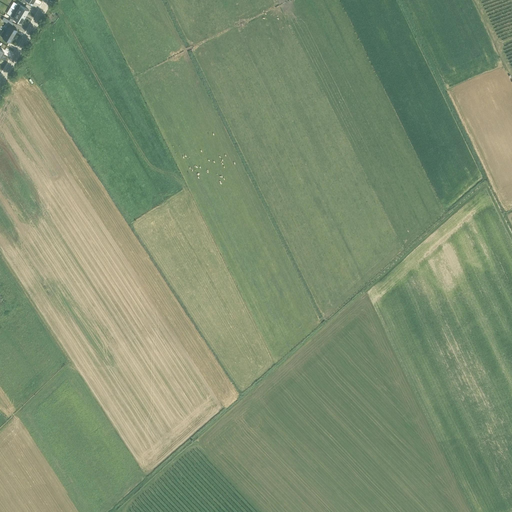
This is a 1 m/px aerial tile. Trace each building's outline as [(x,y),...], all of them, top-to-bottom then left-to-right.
[(11,1),(4,13),(8,15),(14,3),(11,1)] [(14,10),(25,17),(29,10),(22,6),(17,4),(14,10)] [(25,17),(14,10),(10,16),(17,21),(21,23),(25,17)] [(6,32),(14,36),(18,30),(12,27),(10,25),(6,32)] [(14,36),(6,32),(3,30),(0,35),(0,36),(10,42),(14,36)]
